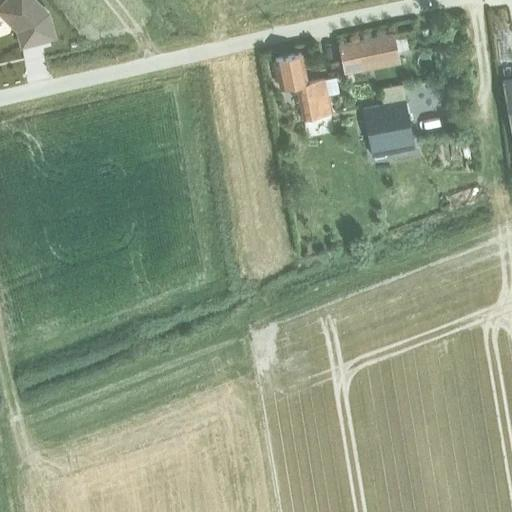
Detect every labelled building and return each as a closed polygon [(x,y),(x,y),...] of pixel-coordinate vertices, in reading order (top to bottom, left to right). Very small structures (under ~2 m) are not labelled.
[(39,0),(1,0),(0,1),(0,13),(16,29),(21,46),(58,36),(51,11),(39,0)] [(394,32),(339,44),(345,73),(400,62),(394,32)] [(301,52),(275,57),(281,87),(296,84),(302,118),(331,112),(324,77),(306,80),(301,52)] [(511,76),(501,79),(511,139),(511,76)] [(383,101),(361,106),(371,156),(415,147),(403,83),(380,87),(383,101)]
